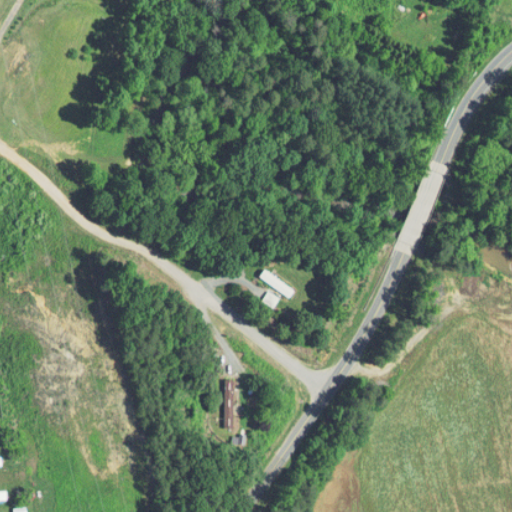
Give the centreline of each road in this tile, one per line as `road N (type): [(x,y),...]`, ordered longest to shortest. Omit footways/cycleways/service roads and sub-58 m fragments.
road 1 (residential): [(328,387),(157,270),(0,140)]
road 2 (tertiary): [(405,252),(362,338),(234,511)]
road 3 (tertiary): [(511,49),(461,112),(439,164)]
